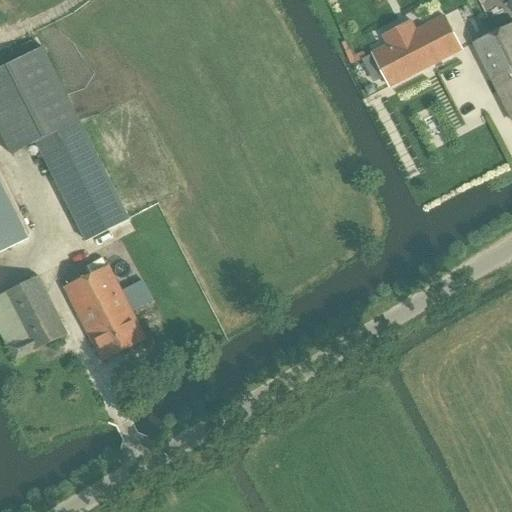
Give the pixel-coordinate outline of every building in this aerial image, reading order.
[(374,84),(386,78),(390,86),(462,49),(445,16),(361,61),(374,84)] [(511,23),(495,32),(511,65),(511,23)] [(511,65),(495,32),(474,43),(511,117),(511,65)] [(129,219),(44,47),(0,68),(0,128),(13,154),(38,142),(86,241),(129,219)] [(0,252),(28,238),(0,181),(0,252)] [(108,265),(64,287),(80,318),(102,362),(147,340),(132,311),(152,301),(142,280),(122,291),(108,265)] [(0,329),(16,361),(68,335),(38,276),(0,295),(0,329)]
